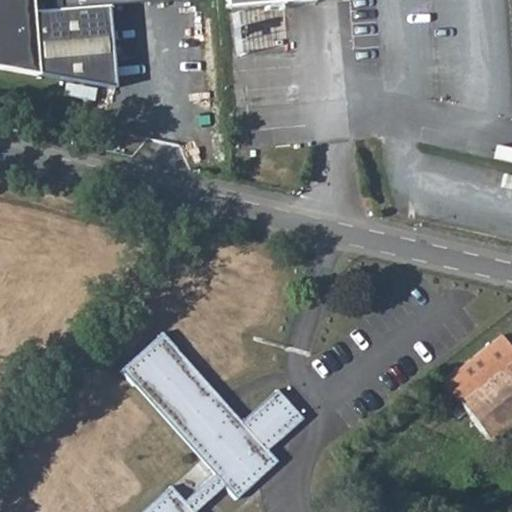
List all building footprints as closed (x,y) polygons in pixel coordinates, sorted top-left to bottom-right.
[(30,0),(0,0),(0,72),(113,92),(107,8),(56,11),(32,13),(30,0)] [(54,0),(56,11),(107,8),(176,0),(54,0)] [(225,0),(227,9),(332,0),(225,0)] [(193,511),(224,485),(234,496),(275,461),(264,448),(299,417),(275,390),(240,421),(161,334),(123,370),(214,473),(184,500),(171,485),(141,511),(193,511)] [(511,351),(500,337),(444,381),(490,439),(511,421),(511,351)]
